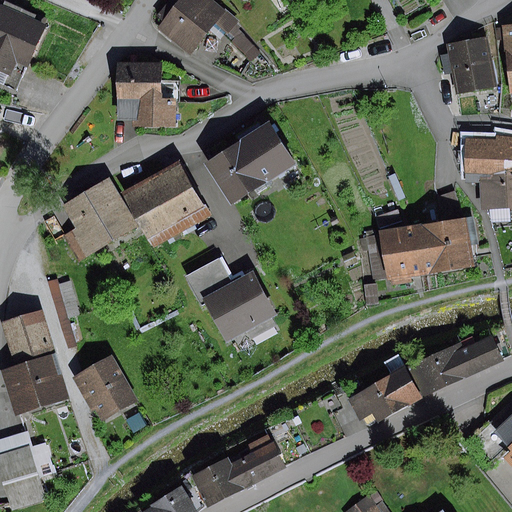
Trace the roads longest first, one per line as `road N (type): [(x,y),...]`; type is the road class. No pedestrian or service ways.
road 1 (residential): [(219,511),(511,369)]
road 2 (residential): [(0,241),(109,163),(203,137),(254,99)]
road 3 (track): [(104,476),(36,275),(0,244)]
road 4 (residential): [(129,30),(15,185),(0,236)]
road 5 (residential): [(254,99),(408,56)]
road 6 (residential): [(408,56),(441,123),(511,128)]
road 7 (residential): [(129,30),(254,99)]
